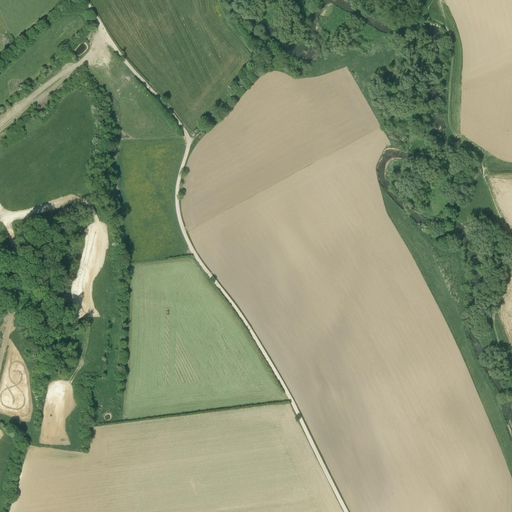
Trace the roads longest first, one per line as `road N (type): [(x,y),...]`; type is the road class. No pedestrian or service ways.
road 1 (track): [(346,511),(281,382),(184,234),(176,194),(188,145)]
road 2 (unclassified): [(188,145),(85,0)]
